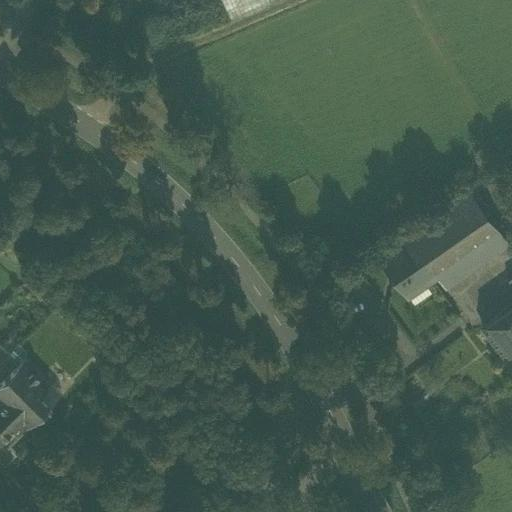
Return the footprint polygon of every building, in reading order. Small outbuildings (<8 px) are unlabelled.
[(220,0),(229,19),(271,0),(220,0)] [(401,235),(431,275),(436,272),(500,227),(471,187),(401,235)] [(500,227),(436,272),(446,285),(510,239),(500,227)] [(406,291),(407,292),(431,275),(401,235),(377,252),(406,291)] [(503,355),(511,366),(511,302),(482,325),(504,354),(503,355)] [(0,356),(0,357),(8,348),(0,340),(0,356)] [(0,356),(0,377),(20,357),(10,347),(8,348),(0,357),(0,356)] [(0,401),(0,405),(22,427),(23,426),(17,421),(22,416),(27,422),(48,401),(49,401),(51,399),(50,399),(61,388),(52,379),(49,381),(23,355),(20,357),(0,377),(0,394),(4,398),(0,401)] [(0,448),(5,444),(8,441),(22,427),(0,405),(0,448)] [(0,448),(0,456),(5,461),(16,450),(8,441),(5,444),(0,448)]
